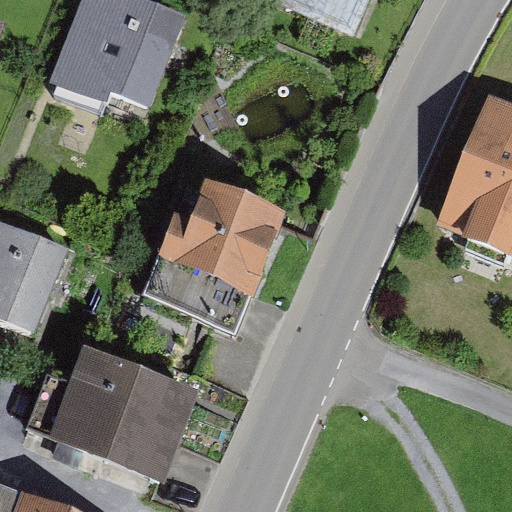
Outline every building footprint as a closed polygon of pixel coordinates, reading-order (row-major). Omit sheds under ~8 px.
[(102,0),(96,0),(65,79),(142,110),(175,29),(102,0)] [(511,119),(499,113),(439,237),(511,271),(511,119)] [(218,197),(182,277),(252,309),(288,229),(218,197)] [(0,233),(0,324),(29,335),(59,255),(0,233)] [(82,359),(55,445),(175,484),(202,397),(82,359)] [(0,511),(48,511),(0,494),(0,511)]
